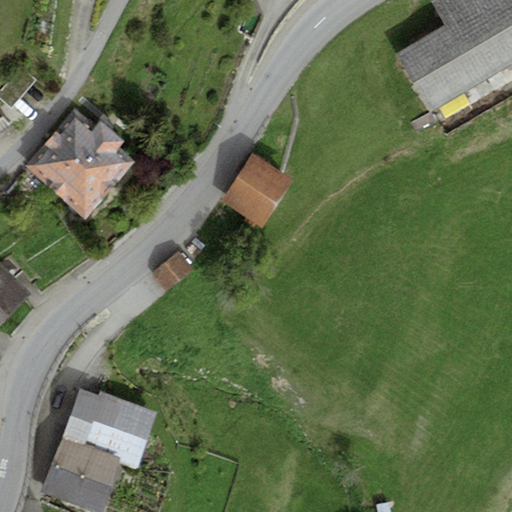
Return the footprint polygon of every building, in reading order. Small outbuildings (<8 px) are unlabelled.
[(511,0),(429,0),(444,25),(393,54),(428,115),(511,66),(511,0)] [(76,110),(25,165),(86,221),(137,165),(119,148),(124,143),(100,121),(95,126),(76,110)] [(293,182),(251,154),(220,201),(263,229),(293,182)] [(179,252),(151,273),(165,292),(193,271),(179,252)] [(0,264),(0,323),(30,293),(0,264)] [(80,390),(62,439),(121,459),(119,465),(136,471),(157,413),(100,392),(98,396),(80,390)] [(121,459),(62,439),(41,492),(94,511),(103,511),(119,465),(121,459)]
